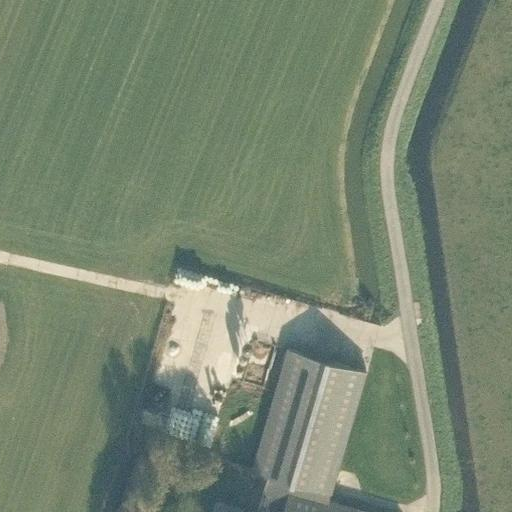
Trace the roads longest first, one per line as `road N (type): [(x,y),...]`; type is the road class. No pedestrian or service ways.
road 1 (unclassified): [(438,0),(399,102),(385,171),(431,511)]
road 2 (track): [(287,328),(0,258)]
